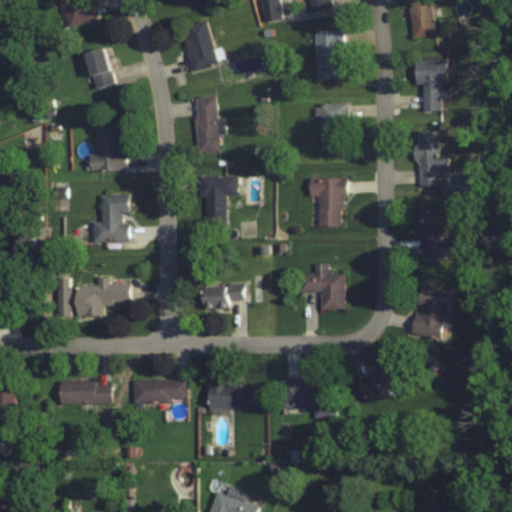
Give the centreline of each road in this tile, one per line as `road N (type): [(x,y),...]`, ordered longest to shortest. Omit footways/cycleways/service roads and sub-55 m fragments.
road 1 (residential): [(352,340),(375,328),(388,293),(380,0)]
road 2 (residential): [(0,345),(352,340)]
road 3 (residential): [(133,0),(168,129),(170,343)]
